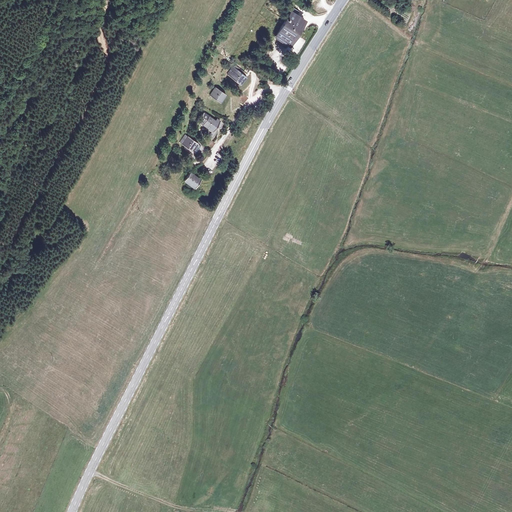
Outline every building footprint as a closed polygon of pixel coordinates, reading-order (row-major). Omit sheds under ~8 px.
[(271,36),(284,43),(299,18),(285,11),(271,36)] [(241,82),(245,74),(233,67),(229,75),(241,82)] [(220,101),(225,94),(215,87),(210,95),(220,101)] [(203,112),(198,120),(213,129),(218,121),(209,115),(208,116),(203,112)] [(191,148),(196,140),(186,134),(181,142),(191,148)] [(194,186),(199,177),(189,171),(184,180),(194,186)]
